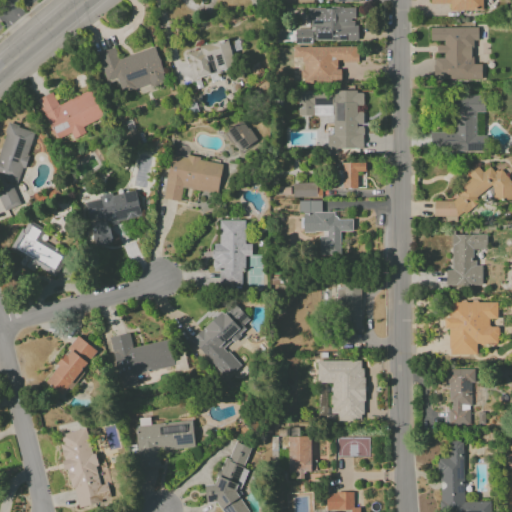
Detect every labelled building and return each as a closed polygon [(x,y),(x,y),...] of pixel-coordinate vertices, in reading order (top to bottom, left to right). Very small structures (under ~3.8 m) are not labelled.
[(483,11),(482,0),(430,0),(430,4),(450,4),(450,11),(483,11)] [(355,41),(355,18),(355,8),(308,8),(308,29),(294,30),(294,42),(355,41)] [(433,79),(481,80),(482,64),(472,64),(472,41),(478,41),(478,28),(430,27),(430,42),(436,43),(436,53),(442,53),(442,58),(433,58),(433,79)] [(193,79),(235,66),(227,40),(185,52),(193,79)] [(358,47),(293,47),(293,58),(301,58),(301,83),(340,83),(340,69),(337,69),(337,62),(358,62),(358,47)] [(165,81),(155,48),(117,58),(114,48),(97,53),(105,81),(117,78),(121,93),(165,81)] [(36,99),(55,140),(71,133),(73,139),(85,133),(82,127),(102,117),(89,90),(57,105),(52,92),(36,99)] [(361,149),(361,106),(363,106),(363,91),(297,91),(298,115),(313,115),(313,106),(332,106),(332,135),(327,135),(327,149),(361,149)] [(453,133),(430,132),(430,150),(482,151),(482,136),(475,136),(475,112),(484,112),(484,96),(453,95),(453,133)] [(225,131),(240,151),(256,140),(241,120),(225,131)] [(33,131),(5,123),(0,142),(0,180),(0,181),(1,179),(19,184),(33,131)] [(179,201),(182,188),(217,193),(222,163),(170,154),(163,199),(179,201)] [(365,162),(338,163),(339,188),(357,188),(356,172),(365,171),(365,162)] [(433,217),(465,217),(465,212),(476,206),(476,196),(492,186),(492,200),(510,199),(510,183),(502,171),(492,171),(490,167),(481,172),(478,167),(469,173),(469,180),(457,187),(457,197),(451,201),(433,201),(433,217)] [(22,206),(10,182),(0,186),(0,202),(5,214),(22,206)] [(292,183),(292,197),(316,197),(316,183),(292,183)] [(140,218),(135,191),(84,200),(93,246),(112,242),(108,224),(140,218)] [(340,255),(339,232),(352,232),(352,220),(335,220),(335,212),(321,212),(321,201),(298,201),(298,213),(302,213),(302,233),(319,232),(320,255),(340,255)] [(9,250),(22,257),(18,264),(33,272),(36,267),(53,276),(65,254),(38,239),(44,229),(27,219),(9,250)] [(245,221),(219,220),(219,244),(212,244),(212,271),(218,271),(218,286),(242,286),(243,256),(251,256),(251,244),(245,244),(245,221)] [(446,286),(481,286),(481,265),(473,266),(473,249),(486,249),(486,234),(451,235),(451,270),(445,270),(446,286)] [(336,304),(347,305),(347,329),(360,330),(361,285),(337,284),(336,304)] [(497,344),(497,327),(488,327),(488,319),(496,319),(497,302),(448,302),(448,318),(444,318),(444,328),(448,328),(448,355),(476,355),(476,344),(497,344)] [(191,338),(223,378),(238,365),(224,348),(245,331),(241,326),(248,320),(234,303),(191,338)] [(109,337),(120,388),(137,385),(135,374),(174,367),(168,340),(131,347),(129,333),(109,337)] [(43,381),(61,396),(96,352),(78,337),(43,381)] [(337,420),(363,420),(363,361),(316,361),(316,383),(331,383),(331,412),(337,412),(337,420)] [(470,425),(471,370),(444,369),(444,386),(449,386),(448,425),(470,425)] [(138,468),(159,466),(157,450),(193,447),(191,421),(150,424),(149,417),(135,418),(138,468)] [(106,505),(89,428),(58,435),(76,511),(106,505)] [(287,437),(288,472),(295,472),(295,478),(304,478),(303,471),(316,471),(316,460),(310,461),(310,436),(287,437)] [(463,441),(448,441),(448,458),(438,458),(438,511),(489,511),(490,502),(463,502),(463,441)] [(250,448),(234,442),(228,458),(223,458),(213,485),(204,485),(205,503),(219,502),(220,511),(244,511),(242,482),(245,475),(244,465),(250,448)] [(360,511),(360,508),(352,508),(353,493),(326,492),(325,511),(360,511)]
